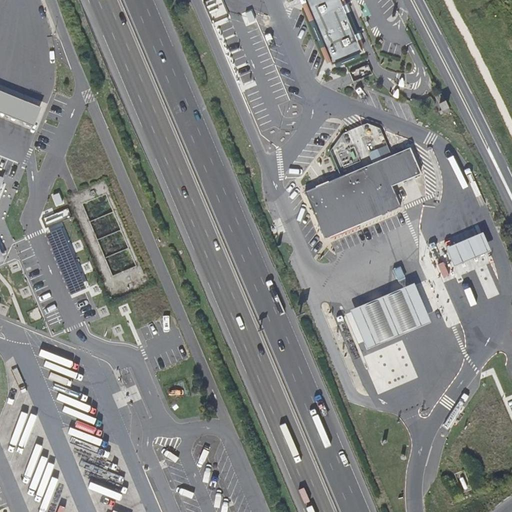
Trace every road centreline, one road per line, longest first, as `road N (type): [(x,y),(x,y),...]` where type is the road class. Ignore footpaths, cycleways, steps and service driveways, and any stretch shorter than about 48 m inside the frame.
road 1 (motorway): [(355,511),(138,0)]
road 2 (motorway): [(102,0),(319,511)]
road 3 (tertiary): [(406,0),(487,150)]
road 4 (secondary): [(487,150),(417,0)]
